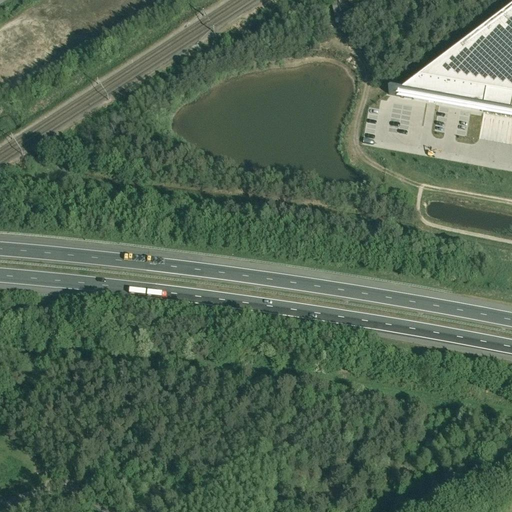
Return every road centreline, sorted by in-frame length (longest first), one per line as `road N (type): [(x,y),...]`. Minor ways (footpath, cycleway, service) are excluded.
road 1 (motorway): [(0,274),(511,346)]
road 2 (motorway): [(511,316),(217,268),(0,246)]
